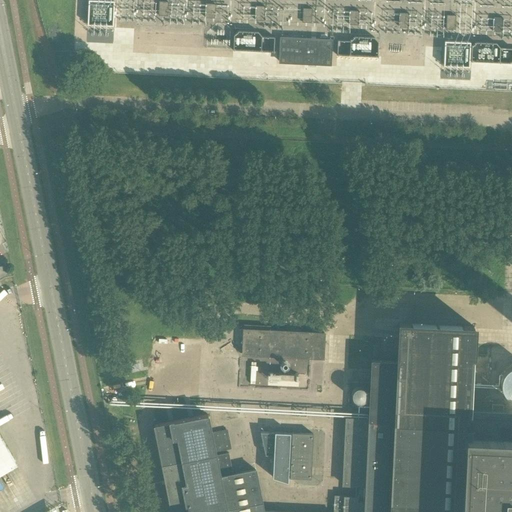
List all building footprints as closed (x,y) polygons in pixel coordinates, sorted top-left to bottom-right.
[(108,0),(88,0),(88,23),(112,24),(113,0),(108,0)] [(158,15),(159,15),(167,15),(167,16),(168,2),(167,2),(159,2),(159,1),(158,15)] [(205,17),(206,18),(206,17),(214,17),(214,18),(215,4),(214,4),(206,4),(205,17)] [(255,20),(263,20),(264,20),(265,6),(264,6),(264,7),(256,6),(255,20)] [(302,22),(310,22),(310,23),(311,23),(312,9),(311,9),(303,9),(303,8),(302,22)] [(349,25),(349,24),(357,25),(358,25),(359,11),(358,11),(350,11),(349,25)] [(399,27),(407,27),(408,27),(408,14),(408,13),(408,14),(400,14),(400,13),(399,13),(399,27)] [(446,29),(454,29),(454,30),(455,30),(455,16),(447,16),(447,15),(446,15),(446,29)] [(493,31),(501,31),(501,32),(502,32),(502,18),(494,18),(494,17),(493,17),(493,31)] [(232,49),(274,51),(274,37),(262,36),(258,32),(237,31),(234,34),(233,35),(232,49)] [(337,54),(378,56),(378,41),(374,37),(355,36),(350,41),(338,40),(337,54)] [(281,38),(279,61),(279,62),(329,64),(330,41),(328,41),(328,38),(320,38),(320,40),(281,38)] [(470,61),(511,62),(511,48),(500,48),(496,43),(476,42),(471,46),(470,59),(470,60),(470,61)] [(511,511),(511,437),(511,432),(511,408),(470,407),(474,326),(399,323),(397,361),(372,360),(369,419),(346,418),(343,484),(366,485),(365,502),(357,501),(357,497),(335,496),(333,511),(287,511),(264,511),(255,469),(233,474),(228,453),(215,455),(207,414),(155,424),(155,425),(154,425),(171,511),(511,511)] [(242,355),(323,358),(324,333),(270,330),(270,326),(244,324),(243,329),(242,355)] [(357,402),(358,402),(359,402),(360,402),(361,402),(362,401),(363,401),(364,400),(365,399),(366,398),(366,397),(366,396),(366,395),(366,394),(366,393),(366,392),(365,391),(365,390),(364,389),(363,388),(362,388),(361,387),(359,387),(358,387),(357,387),(356,388),(355,388),(354,389),(353,390),(352,391),(352,392),(351,393),(351,394),(351,395),(351,396),(352,397),(352,398),(353,399),(354,400),(354,401),(356,401),(357,402)] [(212,432),(216,452),(231,449),(227,429),(212,432)] [(260,432),(265,455),(266,455),(273,455),(272,477),(287,482),(288,477),(289,477),(289,478),(310,479),(313,434),(291,433),(290,433),(290,432),(274,432),(261,432),(260,432)] [(0,511),(0,474),(17,465),(0,435),(0,511)]
